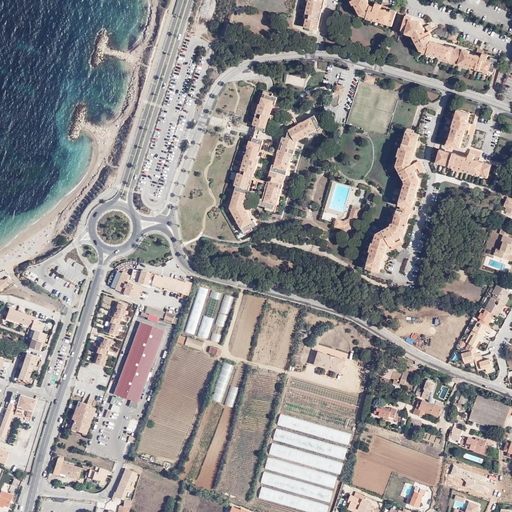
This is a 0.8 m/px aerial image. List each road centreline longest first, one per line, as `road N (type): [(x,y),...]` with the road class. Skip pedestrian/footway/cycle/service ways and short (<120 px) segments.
road 1 (residential): [(162,223),(218,84),(251,62),(336,55),(511,110)]
road 2 (unclassified): [(511,392),(433,362),(345,311),(194,270),(162,223)]
road 3 (secondary): [(101,267),(27,511)]
road 4 (secondary): [(130,211),(191,0)]
road 5 (secondary): [(181,0),(110,205)]
road 6 (unknown): [(120,121),(157,0)]
road 7 (unknown): [(226,356),(177,472)]
